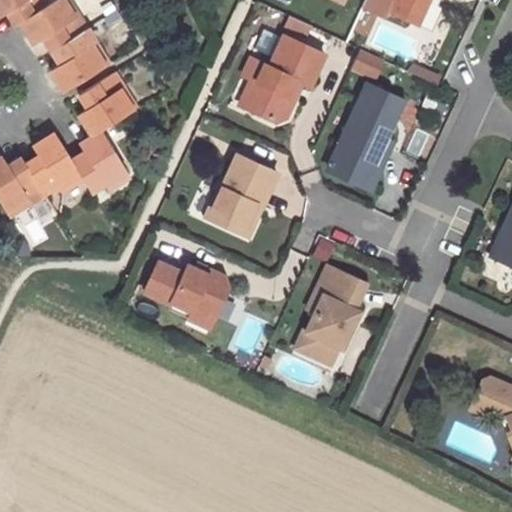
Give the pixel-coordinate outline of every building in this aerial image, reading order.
[(0,0),(0,17),(5,14),(10,10),(19,23),(44,7),(40,0),(0,0)] [(72,18),(61,0),(54,0),(44,7),(19,23),(33,45),(42,39),(47,35),(55,48),(86,29),(78,15),(72,18)] [(78,15),(68,0),(61,0),(72,18),(78,15)] [(391,0),(386,11),(431,32),(442,7),(435,4),(428,1),(428,0),(391,0)] [(19,23),(10,10),(5,14),(13,26),(19,23)] [(319,41),(323,31),(289,15),(285,25),(319,41)] [(62,93),(102,67),(89,46),(95,43),(86,29),(55,48),(64,62),(59,65),(48,71),(62,93)] [(308,84),(323,52),(282,33),(268,64),(249,56),(241,73),(250,77),(242,94),(254,99),(259,113),(273,119),(284,115),(293,96),(287,93),(294,78),(300,81),(308,84)] [(55,48),(47,35),(42,39),(50,51),(55,48)] [(89,46),(102,67),(108,64),(95,43),(89,46)] [(64,62),(55,48),(50,51),(59,65),(64,62)] [(381,58),(359,48),(350,66),(372,77),(381,58)] [(130,112),(117,90),(122,87),(113,72),(83,91),(92,106),(86,109),(77,115),(91,136),(100,130),(130,112)] [(293,96),(300,81),(294,78),(287,93),(293,96)] [(365,80),(336,146),(369,162),(382,134),(387,137),(404,99),(365,80)] [(117,90),(130,112),(131,112),(136,109),(122,87),(117,90)] [(92,106),(83,91),(82,92),(77,95),(86,109),(92,106)] [(259,113),(254,99),(242,94),(238,103),(259,113)] [(75,167),(83,180),(91,192),(103,185),(108,191),(130,177),(100,130),(91,136),(78,144),(83,152),(88,160),(75,167)] [(71,160),(54,133),(31,147),(37,156),(42,163),(29,171),(40,189),(44,196),(57,188),(61,194),(83,180),(75,167),(71,160)] [(382,134),(369,162),(381,168),(394,140),(387,137),(382,134)] [(75,167),(88,160),(83,152),(71,160),(75,167)] [(234,152),(219,184),(215,183),(202,214),(240,232),(254,201),(261,204),(276,172),(234,152)] [(0,202),(9,218),(31,204),(26,197),(40,189),(29,171),(24,164),(11,173),(7,166),(2,156),(0,157),(0,202)] [(29,171),(42,163),(37,156),(24,164),(29,171)] [(11,173),(24,164),(21,158),(7,166),(11,173)] [(511,264),(511,202),(501,226),(507,229),(494,256),(511,264)] [(501,226),(489,254),(494,256),(507,229),(501,226)] [(213,315),(226,288),(221,275),(208,268),(206,272),(193,266),(184,262),(180,270),(155,259),(140,289),(166,300),(163,307),(185,317),(190,304),(213,315)] [(208,268),(195,262),(193,266),(206,272),(208,268)] [(327,265),(307,308),(314,311),(306,330),(303,329),(295,346),(321,358),(328,340),(337,344),(342,346),(353,321),(348,318),(353,308),(365,282),(327,265)] [(213,315),(190,304),(185,317),(208,327),(213,315)] [(353,321),(358,311),(353,308),(348,318),(353,321)] [(330,362),(337,344),(328,340),(321,358),(330,362)] [(511,386),(490,376),(480,379),(467,407),(483,414),(491,411),(503,417),(508,429),(503,431),(511,450),(511,386)]
